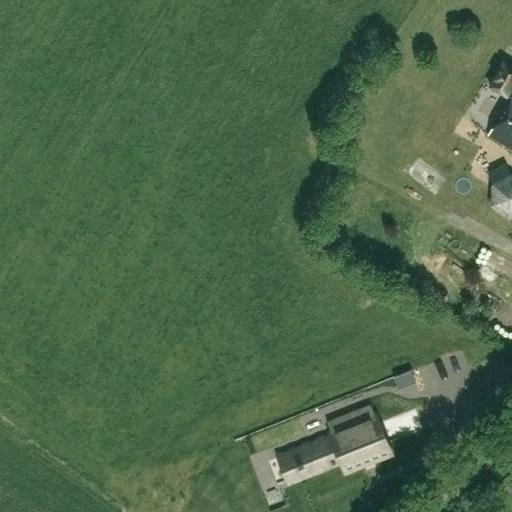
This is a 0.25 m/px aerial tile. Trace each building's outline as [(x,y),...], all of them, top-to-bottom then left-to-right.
[(401,75),(420,84),(429,67),(409,57),(401,75)] [(511,149),(511,89),(511,86),(511,66),(504,61),(490,86),(511,98),(488,135),(511,149)] [(386,137),(413,106),(399,94),(387,108),(390,111),(375,127),(386,137)] [(414,111),(389,146),(451,189),(475,154),(414,111)] [(480,223),(490,202),(464,190),(455,212),(480,223)] [(293,477),(292,477),(292,478),(304,473),(342,459),(346,469),(363,462),(362,460),(372,457),(373,458),(390,451),(376,416),(371,404),(327,422),(333,435),(292,451),(292,453),(296,452),(298,458),(297,458),(298,462),(300,462),(302,466),(301,466),(304,473),(300,475),(300,474),(299,474),(299,475),(293,477)]
